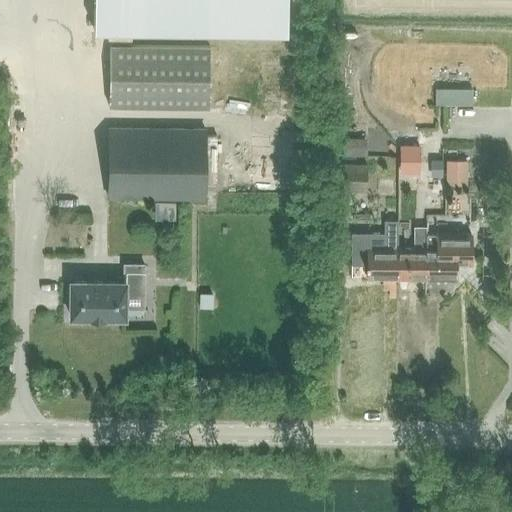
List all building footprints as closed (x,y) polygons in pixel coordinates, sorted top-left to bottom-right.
[(286,0),(93,0),(93,30),(286,32),(286,0)] [(109,46),(109,106),(209,107),(210,47),(109,46)] [(204,199),(205,129),(109,128),(108,198),(204,199)] [(439,150),(440,175),(462,174),(461,149),(439,150)] [(408,197),(409,163),(392,163),(392,197),(408,197)] [(332,165),(332,191),(366,191),(366,165),(332,165)] [(397,220),(384,220),(384,233),(351,233),(351,265),(367,265),(367,279),(396,279),(397,248),(397,220)] [(426,279),(426,236),(426,222),(415,222),(415,248),(397,248),(396,279),(426,279)] [(426,279),(455,280),(456,267),(471,267),(471,237),(426,236),(426,279)] [(123,282),(70,282),(70,318),(124,318),(124,294),(143,294),(143,264),(123,264),(123,282)]
